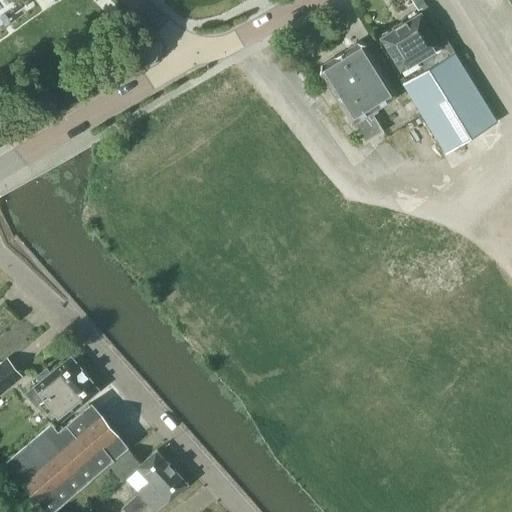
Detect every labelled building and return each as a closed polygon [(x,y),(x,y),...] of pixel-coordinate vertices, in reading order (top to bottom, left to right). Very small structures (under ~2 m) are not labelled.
[(0,0),(0,23),(23,7),(26,4),(22,0),(0,0)] [(411,78),(454,52),(447,41),(440,45),(420,13),(380,38),(401,71),(405,68),(411,78)] [(384,132),(372,112),(398,96),(365,44),(357,42),(322,65),(321,65),(319,73),(352,124),(364,143),(384,132)] [(454,52),(411,78),(403,83),(445,153),(496,122),(454,52)] [(57,423),(98,389),(70,356),(50,373),(46,368),(37,376),(40,380),(26,393),(41,411),(45,409),(57,423)] [(0,394),(23,376),(7,357),(0,362),(0,394)] [(50,511),(126,447),(89,403),(57,430),(51,422),(0,465),(0,472),(36,511),(50,511)] [(155,511),(156,511),(188,483),(156,449),(141,463),(129,450),(109,467),(122,481),(136,469),(148,482),(137,492),(138,492),(122,508),(125,511),(138,511),(147,504),(155,511)]
